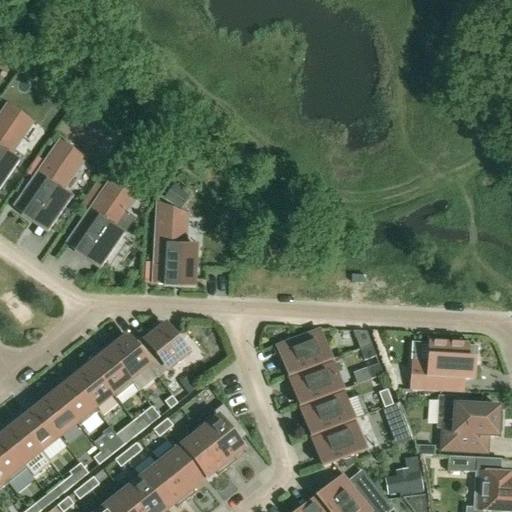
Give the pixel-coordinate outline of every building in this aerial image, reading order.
[(29,123),(8,109),(0,120),(0,189),(19,164),(7,155),(29,123)] [(81,160),(60,145),(16,209),(12,207),(12,208),(22,215),(20,217),(46,235),(71,200),(59,192),(81,160)] [(134,196),(113,181),(106,192),(89,215),(89,216),(68,246),(64,243),(64,244),(74,251),(72,254),(99,272),(123,236),(111,228),(134,196)] [(98,186),(81,211),(89,216),(89,215),(106,192),(98,186)] [(179,210),(189,197),(174,186),(165,198),(179,210)] [(184,217),(159,206),(155,265),(155,267),(154,285),(150,284),(150,285),(162,286),(162,289),(194,291),(196,247),(182,246),(184,217)] [(146,264),(145,285),(150,285),(150,284),(154,285),(155,267),(155,265),(146,264)] [(210,294),(229,294),(228,273),(209,273),(210,294)] [(151,331),(132,347),(131,347),(147,367),(147,368),(156,380),(190,353),(181,342),(177,344),(163,327),(154,334),(151,331)] [(330,362),(318,331),(280,345),(283,354),(279,355),(287,378),(292,376),(330,362)] [(352,332),(359,350),(370,346),(366,334),(352,332)] [(130,381),(147,368),(147,367),(131,347),(132,347),(122,335),(113,343),(115,346),(107,353),(130,381)] [(471,381),(472,361),(476,362),(477,348),(429,345),(428,364),(412,363),(411,392),(442,394),(442,379),(471,381)] [(375,358),(370,346),(359,350),(363,362),(375,358)] [(129,382),(130,381),(107,353),(98,359),(96,356),(86,364),(112,396),(111,396),(114,400),(132,385),(129,382)] [(341,392),(330,362),(292,376),(295,384),(290,385),(299,408),(303,406),(341,392)] [(94,410),(94,409),(111,396),(112,396),(86,364),(77,371),(80,374),(71,381),(94,410)] [(382,376),(378,365),(366,369),(370,381),(382,376)] [(198,388),(189,376),(179,384),(188,395),(198,388)] [(78,428),(97,413),(94,409),(94,410),(71,381),(62,388),(60,385),(51,392),(76,424),(75,425),(78,428)] [(392,406),(386,391),(378,394),(384,409),(392,406)] [(58,438),(75,425),(76,424),(51,392),(41,399),(44,403),(35,409),(58,438)] [(352,421),(341,392),(303,406),(306,414),(302,415),(310,438),(315,436),(314,436),(352,421)] [(176,405),(171,398),(164,403),(169,410),(176,405)] [(498,409),(455,407),(455,400),(438,399),(437,429),(441,430),(439,453),(467,455),(468,437),(496,439),(497,434),(501,434),(502,414),(498,414),(498,409)] [(227,431),(236,424),(222,407),(213,414),(214,415),(195,430),(198,434),(198,433),(227,469),(236,462),(232,458),(242,450),(227,431)] [(39,453),(58,438),(35,409),(27,416),(24,413),(15,421),(39,453)] [(402,418),(400,410),(391,413),(394,421),(402,418)] [(135,426),(141,433),(148,427),(142,420),(135,426)] [(159,426),(165,433),(172,427),(166,420),(159,426)] [(23,466),(39,453),(15,421),(6,428),(8,431),(0,437),(0,438),(22,466),(23,466)] [(364,452),(352,421),(314,436),(315,436),(317,444),(313,445),(321,468),(364,452)] [(141,433),(135,426),(128,431),(134,438),(141,433)] [(165,433),(159,426),(152,432),(158,439),(165,433)] [(198,433),(198,434),(180,448),(205,480),(214,472),(218,477),(227,469),(198,433)] [(0,475),(7,484),(26,470),(23,466),(22,466),(0,438),(0,475)] [(201,483),(173,447),(154,462),(157,466),(157,465),(186,502),(195,495),(192,490),(201,483)] [(100,454),(105,461),(112,455),(107,448),(100,454)] [(433,457),(433,448),(414,448),(417,457),(433,457)] [(128,451),(121,456),(127,463),(134,458),(128,451)] [(105,461),(100,454),(92,460),(98,467),(105,461)] [(119,469),(127,463),(121,456),(114,462),(119,469)] [(471,460),(444,458),(443,473),(471,474),(471,460)] [(69,490),(87,475),(79,465),(68,474),(71,477),(64,482),(69,490)] [(157,465),(157,466),(139,480),(165,511),(173,505),(177,509),(186,502),(157,465)] [(409,496),(408,492),(418,490),(415,473),(404,475),(403,469),(391,471),(392,477),(380,479),(383,496),(395,494),(396,498),(409,496)] [(511,511),(511,481),(508,482),(508,475),(475,473),(474,480),(478,483),(485,483),(484,510),(465,509),(464,511),(511,511)] [(85,484),(91,492),(98,486),(92,479),(85,484)] [(163,511),(165,511),(139,480),(122,494),(135,511),(163,511)] [(337,487),(334,484),(315,499),(318,503),(319,502),(326,511),(369,511),(345,481),(337,487)] [(62,495),(69,490),(64,482),(56,488),(62,495)] [(91,492),(85,484),(73,494),(78,501),(91,492)] [(135,511),(122,494),(104,508),(106,511),(135,511)] [(73,506),(67,499),(60,504),(66,511),(73,506)] [(326,511),(319,502),(318,503),(312,507),(309,504),(298,511),(326,511)]
